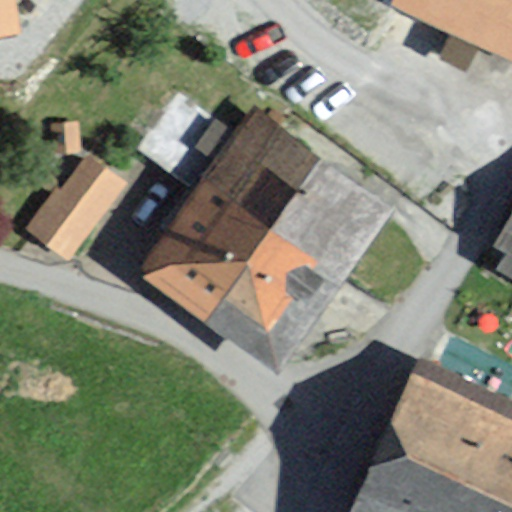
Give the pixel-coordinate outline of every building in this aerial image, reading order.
[(0,0),(0,25),(9,24),(4,0),(0,0)] [(511,0),(396,0),(392,7),(511,67),(511,0)] [(271,363),(387,203),(255,107),(138,267),(271,363)] [(26,226),(69,260),(127,184),(90,156),(66,187),(60,183),(26,226)] [(511,197),(494,229),(502,234),(494,247),(511,257),(511,197)] [(511,511),(511,405),(430,368),(363,511),(511,511)]
